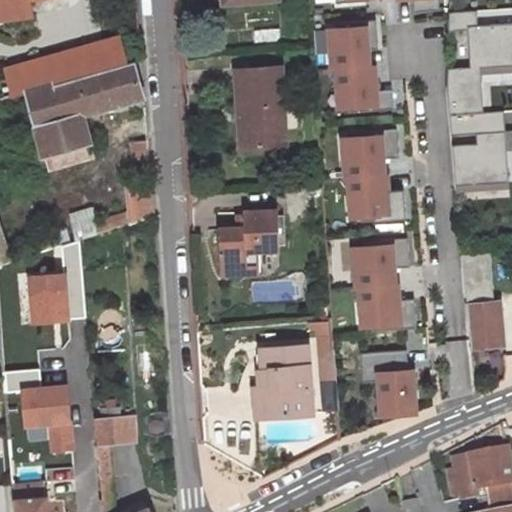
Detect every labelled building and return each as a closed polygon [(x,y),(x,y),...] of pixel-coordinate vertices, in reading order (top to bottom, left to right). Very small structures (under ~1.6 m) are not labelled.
[(74,6),(72,0),(0,0),(0,25),(24,19),(27,32),(62,23),(74,6)] [(135,0),(114,0),(118,36),(138,30),(135,0)] [(335,0),(336,3),(366,1),(366,0),(414,0),(416,13),(441,11),(441,0),(335,0)] [(470,66),(447,68),(447,87),(449,114),(484,112),(480,67),(511,65),(511,24),(477,27),(476,10),(449,12),(448,29),(467,28),(470,66)] [(337,69),(340,109),(348,108),(349,113),(395,109),(394,92),(379,93),(377,66),(371,66),(370,49),(380,48),(378,21),(338,24),(338,29),(330,30),(333,69),(337,69)] [(118,36),(70,50),(78,81),(132,64),(131,61),(140,62),(138,30),(118,36)] [(55,89),(78,81),(70,50),(46,58),(53,83),(55,89)] [(46,58),(0,71),(0,98),(27,91),(53,83),(46,58)] [(53,83),(27,91),(39,130),(82,117),(143,99),(143,95),(132,64),(78,81),(55,89),(53,83)] [(238,67),(240,115),(248,114),(250,147),(288,144),(284,64),(238,67)] [(484,112),(449,114),(454,186),(509,182),(504,110),(484,112)] [(240,115),(242,147),(250,147),(248,114),(240,115)] [(51,171),(94,158),(82,117),(39,130),(51,171)] [(359,137),(343,138),(346,178),(349,178),(351,218),(365,217),(365,222),(407,219),(405,190),(389,191),(388,175),(386,175),(385,159),(400,158),(398,129),(359,132),(359,137)] [(92,227),(88,214),(66,221),(73,243),(153,217),(150,189),(125,191),(127,214),(92,227)] [(247,250),(258,249),(280,248),(278,210),(245,211),(244,227),(239,227),(219,228),(221,273),(247,272),(247,250)] [(370,247),(353,248),(356,288),(359,287),(361,327),(375,326),(376,330),(417,327),(415,299),(400,300),(399,285),(396,285),(395,269),(410,268),(408,239),(369,241),(370,247)] [(247,250),(247,272),(259,271),(258,249),(247,250)] [(489,252),(462,254),(467,301),(493,298),(489,252)] [(65,272),(29,275),(33,321),(68,318),(65,272)] [(503,345),(500,302),(468,305),(471,349),(503,345)] [(314,413),(309,344),(264,347),(265,367),(260,367),(262,385),(274,385),(275,416),(314,413)] [(407,351),(361,354),(363,383),(378,382),(380,416),(415,414),(413,370),(408,370),(407,351)] [(7,390),(22,389),(41,387),(39,369),(6,372),(7,390)] [(41,387),(22,389),(26,426),(49,424),(70,422),(67,385),(41,387)] [(275,416),(274,385),(262,385),(253,386),(254,418),(275,416)] [(134,441),(132,416),(96,419),(103,511),(146,511),(142,511),(113,511),(108,443),(134,441)] [(73,450),(70,422),(49,424),(51,452),(73,450)] [(511,464),(509,447),(455,460),(457,471),(462,493),(463,499),(478,495),(477,489),(484,488),(489,507),(511,503),(511,464)] [(454,494),(462,493),(457,471),(450,473),(454,494)] [(45,511),(43,483),(13,486),(14,511),(45,511)] [(421,511),(418,499),(403,503),(405,511),(421,511)]
